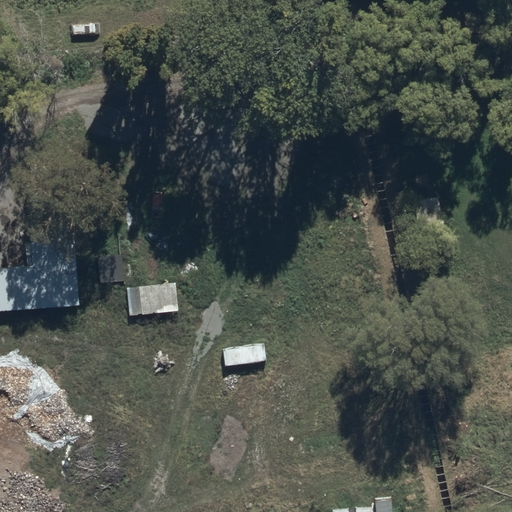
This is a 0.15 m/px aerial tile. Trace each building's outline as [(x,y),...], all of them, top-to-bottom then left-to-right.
[(235,142),(237,181),(254,180),(255,196),(295,193),(294,177),(255,180),(252,141),(235,142)] [(442,221),(436,193),(410,199),(416,227),(442,221)] [(69,200),(25,204),(30,261),(0,263),(0,307),(78,301),(69,200)] [(121,252),(96,254),(97,281),(122,280),(121,252)] [(174,280),(126,284),(128,312),(176,308),(174,280)]
